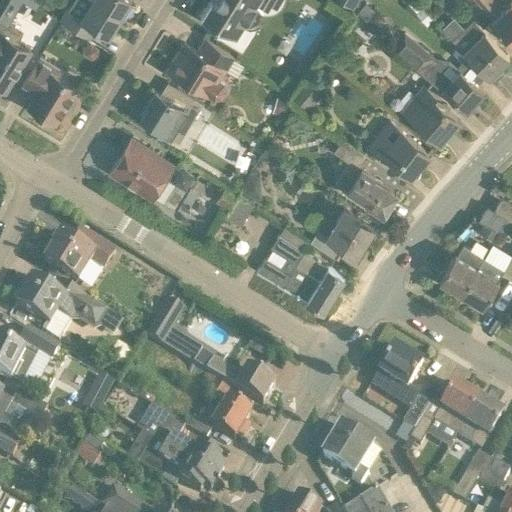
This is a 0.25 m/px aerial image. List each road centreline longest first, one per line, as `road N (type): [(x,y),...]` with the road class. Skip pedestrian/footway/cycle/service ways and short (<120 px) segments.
road 1 (residential): [(332,354),(55,182)]
road 2 (residential): [(55,182),(164,0)]
road 3 (residential): [(374,292),(511,137)]
road 4 (residential): [(237,511),(332,354)]
road 5 (residential): [(511,375),(374,292)]
